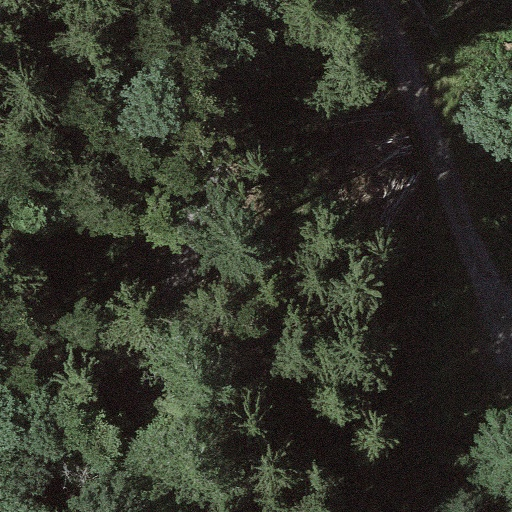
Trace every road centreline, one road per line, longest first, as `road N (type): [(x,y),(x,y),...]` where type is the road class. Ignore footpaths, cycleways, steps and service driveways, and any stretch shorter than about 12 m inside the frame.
road 1 (track): [(231,0),(229,76),(166,349),(163,511)]
road 2 (track): [(368,0),(470,233),(505,404)]
